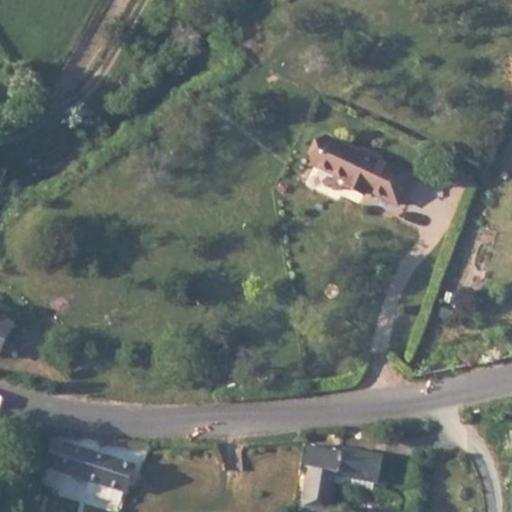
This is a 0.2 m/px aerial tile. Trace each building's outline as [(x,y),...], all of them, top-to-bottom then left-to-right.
[(360,161),(325,145),(312,174),(347,190),(346,193),(364,201),(366,196),(398,210),(410,183),(379,169),(381,165),(362,156),(360,161)] [(511,456),(511,429),(504,428),(499,454),(511,456)] [(135,469),(52,440),(42,468),(125,497),(135,469)] [(381,459),(312,448),(303,510),(318,511),(333,511),(337,489),(339,477),(377,483),(381,459)] [(376,494),(377,483),(339,477),(337,489),(376,494)]
